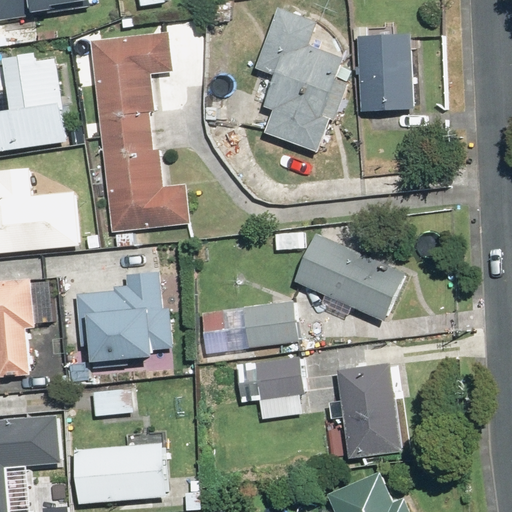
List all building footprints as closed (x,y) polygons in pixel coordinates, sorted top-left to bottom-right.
[(1,0),(4,13),(82,0),(1,0)] [(173,0),(146,0),(148,8),(174,5),(173,0)] [(328,25),(290,9),(265,67),(283,75),(269,108),(282,113),(273,134),(328,157),(359,84),(352,81),(360,62),(320,45),(328,25)] [(176,36),(100,44),(120,236),(198,227),(193,186),(171,188),(168,152),(161,153),(157,115),(163,115),(159,76),(180,74),(176,36)] [(423,39),(369,39),(368,114),(423,115),(423,39)] [(15,92),(0,93),(0,155),(75,148),(65,61),(46,63),(45,57),(11,60),(15,92)] [(7,184),(0,184),(0,254),(87,251),(85,193),(38,195),(37,170),(7,172),(7,184)] [(325,234),(303,283),(394,323),(415,274),(325,234)] [(122,295),(86,294),(85,327),(103,328),(103,364),(164,365),(165,352),(180,352),(180,309),(169,308),(170,273),(138,272),(138,288),(122,287),(122,295)] [(42,278),(0,284),(0,356),(4,357),(5,377),(37,376),(35,332),(45,331),(42,278)] [(208,314),(213,354),(306,343),(301,303),(208,314)] [(310,360),(262,365),(269,422),(310,417),(308,397),(314,397),(310,360)] [(400,366),(346,373),(357,459),(411,452),(400,366)] [(130,393),(101,394),(102,420),(131,418),(130,393)] [(13,417),(0,418),(0,511),(43,511),(42,480),(17,481),(16,452),(44,451),(43,421),(13,422),(13,417)] [(171,444),(85,451),(89,504),(175,497),(171,444)] [(388,472),(338,495),(345,511),(420,511),(414,495),(401,501),(388,472)]
